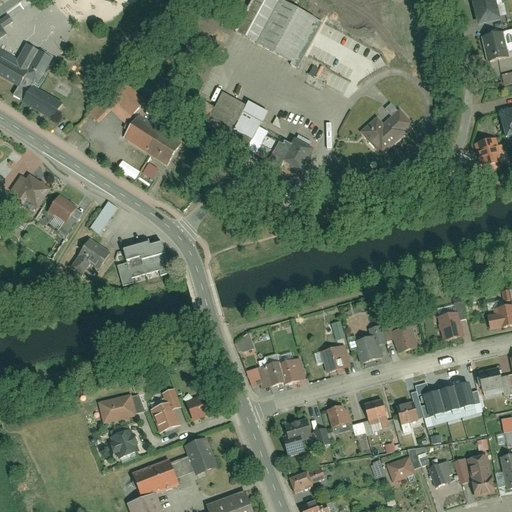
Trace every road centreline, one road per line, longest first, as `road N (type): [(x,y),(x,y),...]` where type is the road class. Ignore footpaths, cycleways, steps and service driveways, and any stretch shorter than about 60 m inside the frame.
road 1 (residential): [(179,233),(217,195),(343,207),(432,173),(468,105),(448,0)]
road 2 (residential): [(511,344),(247,413)]
road 3 (tertiary): [(179,233),(0,117)]
